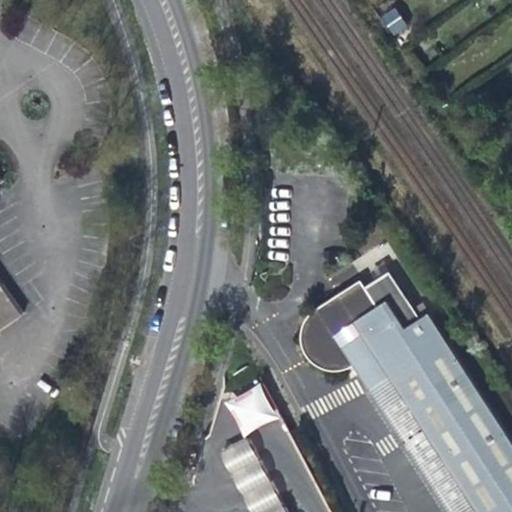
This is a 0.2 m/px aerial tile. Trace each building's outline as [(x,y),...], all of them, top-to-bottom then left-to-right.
[(381,15),(390,37),(406,30),(397,8),(381,15)] [(0,328),(3,332),(27,315),(0,276),(0,187),(6,183),(0,174),(0,328)] [(382,304),(363,279),(317,310),(310,318),(307,325),(306,332),(306,337),(307,344),(309,349),(312,355),(321,364),(332,369),(336,369),(344,370),(351,368),(356,366),(373,391),(395,376),(483,511),(511,511),(511,433),(415,284),(382,304)] [(483,511),(395,376),(373,391),(451,511),(483,511)] [(239,432),(277,420),(266,384),(227,397),(239,432)] [(291,511),(255,442),(229,457),(258,511),(291,511)]
